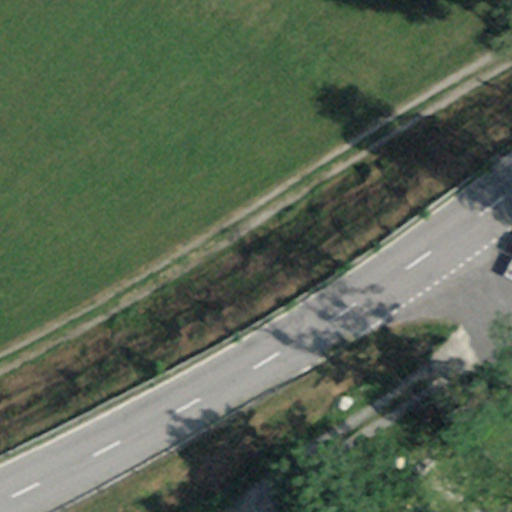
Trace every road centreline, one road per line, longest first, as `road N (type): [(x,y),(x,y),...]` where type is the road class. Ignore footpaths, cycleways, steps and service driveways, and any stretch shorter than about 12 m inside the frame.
road 1 (tertiary): [(0,498),(292,343),(445,248),(511,192)]
road 2 (track): [(249,511),(277,481),(511,313)]
